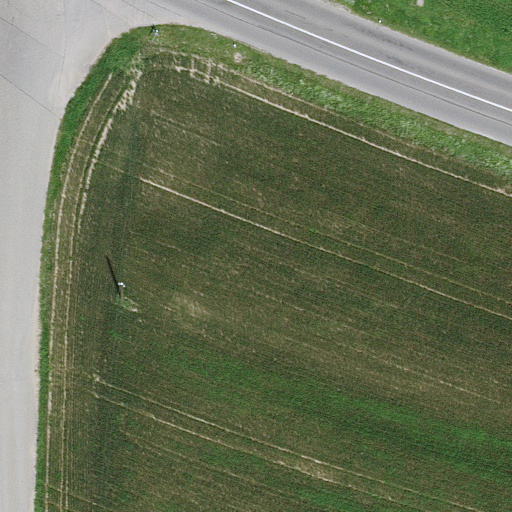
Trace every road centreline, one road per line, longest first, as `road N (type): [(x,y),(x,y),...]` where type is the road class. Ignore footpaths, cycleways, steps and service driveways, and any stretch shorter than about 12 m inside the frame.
road 1 (residential): [(17,511),(15,246),(27,0)]
road 2 (secondary): [(228,0),(511,109)]
